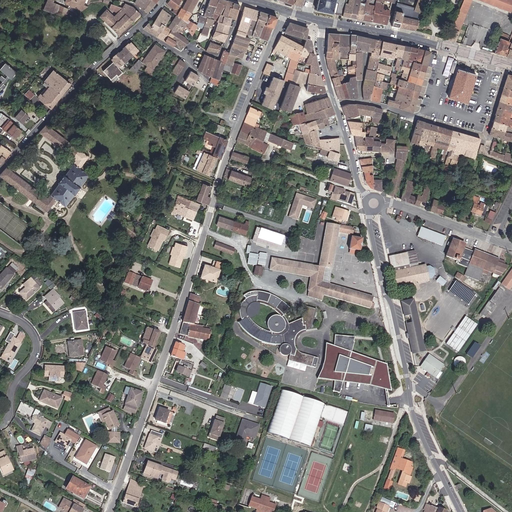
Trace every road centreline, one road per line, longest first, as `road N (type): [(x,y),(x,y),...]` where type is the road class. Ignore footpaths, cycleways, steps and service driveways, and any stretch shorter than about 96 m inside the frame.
road 1 (residential): [(286,10),(221,170),(108,511)]
road 2 (residential): [(370,210),(415,422),(459,511)]
road 3 (residential): [(0,171),(164,0)]
road 4 (residential): [(0,310),(32,332),(38,350),(0,425)]
road 5 (residential): [(511,246),(381,202)]
